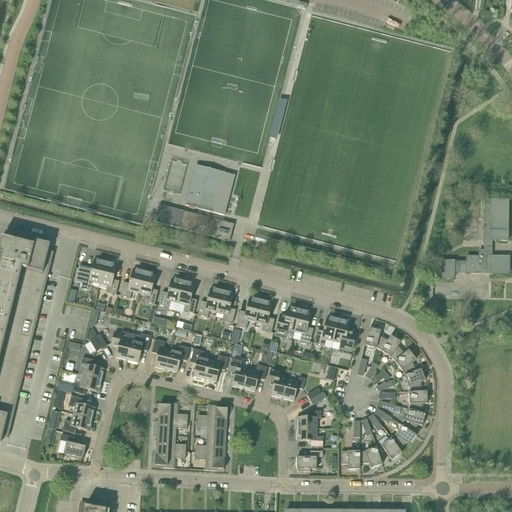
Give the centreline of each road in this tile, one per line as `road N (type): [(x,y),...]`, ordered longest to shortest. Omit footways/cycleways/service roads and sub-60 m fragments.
road 1 (residential): [(440,489),(444,379),(429,345),(408,324),(370,307),(0,215)]
road 2 (residential): [(93,475),(117,384),(132,377),(274,414),(281,484)]
road 3 (residential): [(281,484),(93,475)]
road 4 (residential): [(440,489),(281,484)]
